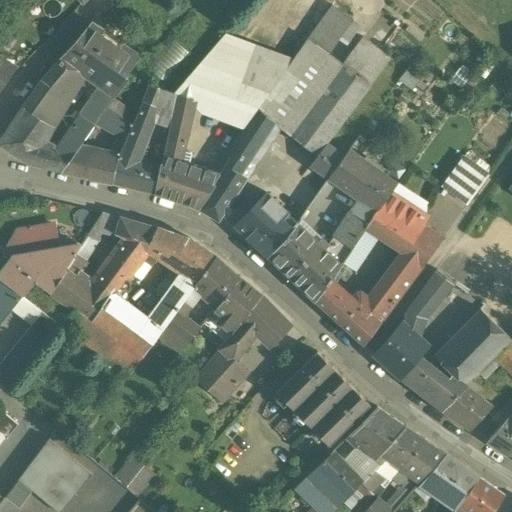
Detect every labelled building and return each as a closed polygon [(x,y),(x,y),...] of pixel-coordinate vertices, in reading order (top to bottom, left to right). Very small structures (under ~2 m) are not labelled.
[(352,20),(331,5),(307,39),(328,54),(352,20)] [(92,25),(61,59),(85,76),(101,88),(114,98),(128,78),(125,77),(138,57),(92,25)] [(291,62),(225,35),(197,67),(267,95),(291,62)] [(168,81),(190,52),(171,37),(149,67),(168,81)] [(362,37),(342,65),(370,86),(391,59),(362,37)] [(328,54),(307,39),(291,62),(267,95),(258,108),(275,122),(274,124),(318,157),(370,86),(342,65),(328,54)] [(41,82),(22,108),(54,128),(59,117),(78,87),(85,76),(61,59),(41,82)] [(0,93),(14,73),(0,64),(0,93)] [(197,67),(175,93),(178,94),(199,102),(249,121),(257,108),(258,108),(267,95),(197,67)] [(131,130),(128,139),(144,146),(158,109),(166,90),(150,85),(131,130)] [(101,88),(81,117),(94,126),(96,125),(104,113),(114,98),(101,88)] [(175,93),(166,90),(158,109),(174,113),(178,94),(175,93)] [(199,102),(178,94),(174,113),(162,162),(161,162),(160,168),(154,194),(199,210),(215,185),(214,183),(220,174),(190,163),(193,153),(186,151),(199,102)] [(22,108),(0,141),(0,147),(29,164),(62,172),(79,149),(94,126),(81,117),(67,137),(54,128),(22,108)] [(249,121),(226,155),(229,158),(245,168),(274,124),(275,122),(258,108),(257,108),(249,121)] [(131,130),(104,113),(96,125),(101,128),(103,127),(126,142),(128,139),(131,130)] [(122,151),(119,158),(137,162),(144,146),(128,139),(126,142),(122,151)] [(112,156),(79,149),(62,172),(111,184),(119,158),(112,156)] [(122,151),(115,149),(112,156),(119,158),(122,151)] [(397,184),(349,150),(330,178),(358,198),(377,212),(391,193),(397,184)] [(137,162),(119,158),(111,184),(154,194),(160,168),(137,162)] [(245,168),(229,158),(225,165),(240,175),(245,168)] [(487,177),(462,159),(441,186),(467,205),(487,177)] [(240,175),(225,165),(220,174),(214,183),(215,185),(199,210),(218,222),(246,179),(240,175)] [(397,184),(391,193),(425,216),(426,206),(424,203),(397,184)] [(289,215),(266,193),(237,226),(269,257),(291,231),(283,222),(289,215)] [(425,216),(391,193),(377,212),(367,227),(407,254),(423,265),(442,239),(420,225),(426,216),(425,216)] [(358,198),(340,227),(359,240),(367,227),(377,212),(358,198)] [(157,229),(102,213),(102,215),(92,230),(115,235),(126,240),(130,234),(150,245),(157,229)] [(317,242),(298,224),(291,231),(269,257),(315,301),(329,282),(356,245),(359,240),(340,227),(328,245),(321,237),(317,242)] [(53,226),(16,233),(21,256),(57,250),(53,226)] [(175,235),(157,229),(150,245),(147,251),(158,258),(175,235)] [(150,245),(130,234),(126,240),(121,248),(122,249),(115,259),(134,273),(142,258),(143,259),(147,251),(150,245)] [(175,235),(158,258),(183,275),(197,283),(216,257),(188,239),(175,235)] [(21,256),(12,258),(10,262),(6,259),(0,266),(0,279),(23,297),(34,283),(50,294),(65,271),(76,256),(81,248),(78,246),(57,250),(21,256)] [(158,258),(147,251),(143,259),(142,258),(134,273),(143,279),(158,258)] [(403,259),(400,256),(368,300),(367,301),(386,316),(423,265),(407,254),(403,259)] [(87,263),(76,256),(65,271),(76,279),(87,263)] [(197,283),(194,287),(201,293),(218,307),(220,304),(221,305),(240,279),(216,257),(197,283)] [(115,259),(92,290),(106,301),(111,294),(112,295),(119,284),(134,273),(115,259)] [(76,279),(65,271),(50,294),(74,311),(90,323),(92,321),(106,301),(92,290),(76,279)] [(434,273),(405,315),(420,319),(447,284),(434,273)] [(197,283),(183,275),(177,283),(190,292),(194,287),(197,283)] [(0,279),(0,325),(23,297),(0,279)] [(240,279),(221,305),(220,304),(218,307),(216,309),(224,317),(220,323),(233,334),(242,323),(241,323),(262,297),(240,279)] [(352,302),(329,282),(315,301),(364,345),(379,326),(352,302)] [(190,292),(177,283),(149,323),(161,331),(165,326),(176,312),(184,300),(190,292)] [(201,293),(194,287),(190,292),(184,300),(192,307),(201,293)] [(112,295),(111,294),(106,301),(92,321),(117,340),(141,358),(161,331),(149,323),(112,295)] [(368,300),(361,295),(357,295),(352,302),(379,326),(386,316),(367,301),(368,300)] [(262,297),(241,323),(242,323),(233,334),(227,342),(221,349),(234,361),(259,331),(273,343),(289,325),(262,297)] [(192,307),(184,300),(176,312),(184,318),(192,307)] [(224,317),(216,309),(205,322),(227,342),(233,334),(220,323),(224,317)] [(480,310),(437,360),(453,375),(465,386),(470,381),(511,340),(487,317),(480,310)] [(90,323),(74,311),(61,327),(104,359),(117,340),(92,321),(90,323)] [(0,366),(0,385),(10,394),(61,327),(41,312),(0,366)] [(184,318),(176,312),(165,326),(188,343),(199,329),(184,318)] [(405,329),(396,331),(374,355),(402,380),(420,357),(426,348),(419,341),(420,319),(405,315),(405,329)] [(511,340),(494,358),(511,375),(511,340)] [(221,349),(198,376),(223,399),(247,374),(234,361),(221,349)] [(317,353),(276,394),(294,412),(335,371),(317,353)] [(447,381),(420,357),(402,380),(429,402),(447,381)] [(335,371),(294,412),(311,429),(352,389),(335,371)] [(447,381),(429,402),(441,411),(465,386),(453,375),(447,381)] [(465,386),(441,411),(470,431),(491,407),(475,395),(480,389),(470,381),(465,386)] [(352,389),(311,429),(329,447),(370,407),(352,389)] [(404,428),(377,409),(349,436),(372,458),(376,461),(383,453),(404,428)] [(0,410),(0,446),(18,425),(0,410)] [(495,412),(475,434),(486,442),(505,421),(495,412)] [(505,421),(486,442),(508,457),(511,452),(511,421),(509,419),(508,418),(505,421)] [(424,442),(404,428),(383,453),(388,458),(401,468),(424,442)] [(49,439),(18,480),(56,511),(61,511),(92,475),(49,439)] [(444,455),(424,442),(401,468),(419,484),(421,482),(444,455)] [(336,456),(332,452),(316,468),(334,487),(351,470),(336,456)] [(388,458),(383,453),(376,461),(382,465),(388,458)] [(139,498),(160,476),(137,454),(116,477),(139,498)] [(478,479),(444,455),(421,482),(457,508),(478,479)] [(376,461),(372,458),(364,466),(372,472),(374,471),(379,464),(376,461)] [(363,482),(351,470),(334,487),(346,499),(360,484),(363,482)] [(372,472),(364,483),(363,482),(360,484),(370,494),(383,479),(374,471),(372,472)] [(491,511),(503,497),(478,479),(457,508),(453,511),(491,511)] [(0,503),(0,511),(12,511),(17,506),(5,497),(3,500),(0,503)]
